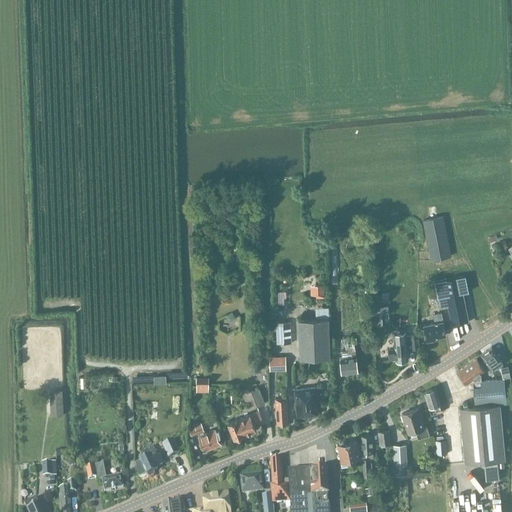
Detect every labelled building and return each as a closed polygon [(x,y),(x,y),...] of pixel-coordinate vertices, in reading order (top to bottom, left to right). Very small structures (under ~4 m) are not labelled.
[(423,220),(431,260),(451,256),(443,216),(423,220)] [(335,246),(326,246),(327,283),(336,283),(335,246)] [(455,278),(435,282),(441,308),(448,307),(452,325),(469,322),(463,293),(469,292),(466,276),(455,278)] [(324,285),(316,285),(317,298),(324,298),(324,285)] [(441,313),(433,315),(434,322),(424,325),(427,341),(428,341),(430,342),(434,341),(435,339),(436,339),(436,337),(446,335),(441,313)] [(298,320),(300,359),(330,358),(328,318),(298,320)] [(290,322),(277,322),(277,342),(291,341),(290,322)] [(395,349),(389,349),(389,359),(396,359),(396,361),(408,360),(407,351),(415,350),(414,335),(406,336),(406,332),(394,333),(394,337),(395,349)] [(492,346),(480,354),(491,370),(503,362),(492,346)] [(286,369),(286,355),(270,356),(270,370),(286,369)] [(342,375),(357,373),(356,357),(340,359),(342,375)] [(458,370),(467,382),(470,380),(472,382),(482,381),(480,373),(486,369),(477,357),(458,370)] [(508,366),(501,368),(503,378),(510,377),(508,366)] [(196,377),(196,385),(209,386),(209,377),(196,377)] [(474,405),(460,406),(465,462),(505,459),(499,403),(506,402),(503,379),(482,381),(472,382),(474,405)] [(318,414),(317,402),(319,402),(317,387),(294,390),(297,417),(318,414)] [(258,407),(265,404),(259,388),(252,391),(258,407)] [(436,388),(424,392),(431,415),(443,411),(436,388)] [(50,390),(51,415),(64,414),(63,390),(50,390)] [(290,423),(288,399),(276,400),(278,424),(290,423)] [(416,431),(419,438),(429,435),(426,427),(424,427),(418,408),(402,413),(408,434),(416,431)] [(228,423),(234,439),(247,434),(248,435),(252,433),(253,431),(257,430),(255,426),(264,423),(259,411),(228,423)] [(195,428),(190,430),(192,436),(200,433),(201,436),(204,435),(203,432),(204,431),(200,422),(194,424),(195,428)] [(199,436),(205,451),(221,444),(216,430),(204,435),(201,436),(199,436)] [(380,445),(389,444),(388,432),(379,432),(380,445)] [(372,435),(361,436),(364,486),(371,485),(371,477),(370,458),(374,458),(372,435)] [(360,457),(359,449),(357,440),(346,442),(345,440),(340,441),(339,443),(338,443),(341,461),(360,457)] [(162,446),(168,458),(179,452),(173,441),(162,446)] [(405,444),(394,445),(395,475),(402,475),(406,474),(405,444)] [(140,462),(136,464),(138,474),(140,477),(145,474),(146,476),(147,475),(148,477),(150,477),(154,475),(154,474),(154,472),(157,471),(156,468),(162,465),(157,453),(156,453),(153,447),(147,450),(140,453),(144,460),(140,461),(140,462)] [(281,459),(271,460),(273,485),(271,485),(273,503),(286,502),(290,502),(289,480),(283,480),(281,459)] [(43,463),(43,476),(52,476),(52,463),(43,463)] [(86,468),(88,480),(95,478),(96,481),(102,480),(104,492),(123,488),(121,476),(106,479),(103,465),(86,468)] [(330,511),(327,469),(289,471),(289,480),(290,502),(291,508),(290,511),(330,511)] [(241,477),(242,493),(264,491),(263,475),(241,477)] [(75,481),(74,482),(68,482),(68,488),(59,489),(61,511),(71,511),(70,492),(76,492),(75,481)] [(463,504),(467,504),(467,511),(473,511),(473,501),(468,501),(467,485),(463,486),(463,504)] [(229,511),(227,493),(217,494),(218,496),(205,497),(206,509),(193,511),(229,511)] [(272,511),(270,494),(262,495),(264,511),(272,511)] [(36,498),(24,503),(27,510),(28,511),(43,511),(40,504),(39,504),(36,498)] [(174,502),(163,504),(164,511),(185,511),(184,498),(176,499),(175,501),(174,502)]
